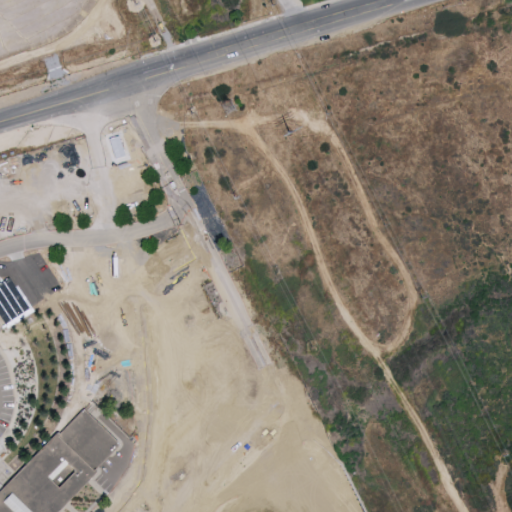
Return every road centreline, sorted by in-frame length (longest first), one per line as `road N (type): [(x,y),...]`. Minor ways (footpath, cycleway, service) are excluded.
road 1 (tertiary): [(120,84),(390,0)]
road 2 (tertiary): [(0,120),(120,84)]
